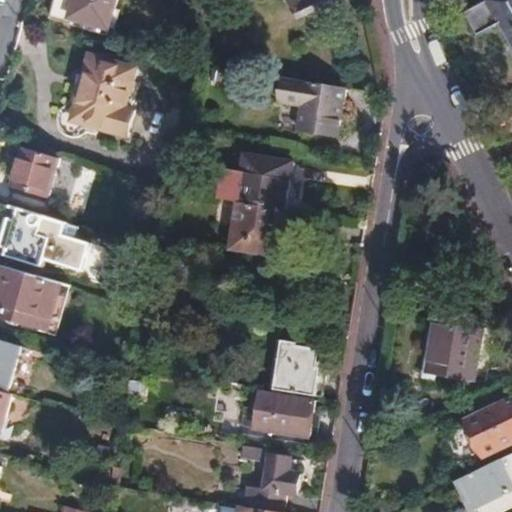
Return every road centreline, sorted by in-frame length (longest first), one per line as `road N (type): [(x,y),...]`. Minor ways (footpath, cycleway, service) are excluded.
road 1 (residential): [(395,171),(339,511)]
road 2 (residential): [(511,242),(459,132)]
